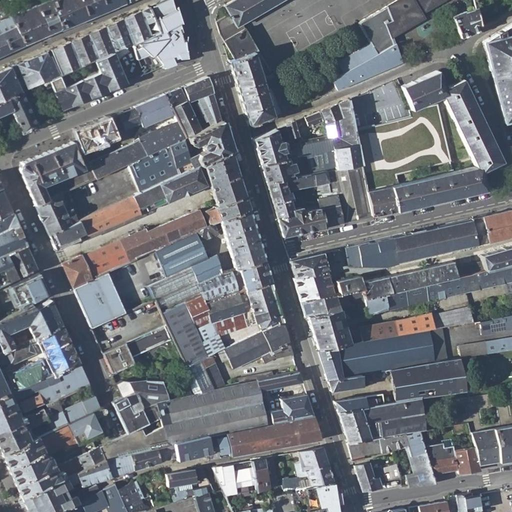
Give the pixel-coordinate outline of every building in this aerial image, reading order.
[(43,0),(10,14),(11,17),(24,44),(123,2),(122,0),(43,0)] [(158,31),(132,42),(135,57),(136,57),(140,66),(142,64),(144,67),(141,70),(143,73),(173,62),(172,59),(177,57),(179,58),(186,58),(184,45),(185,37),(180,37),(177,35),(178,29),(182,28),(180,21),(178,22),(174,9),(176,8),(173,0),(172,0),(168,2),(155,8),(150,10),(158,31)] [(219,32),(233,59),(252,52),(257,50),(240,23),(279,0),(231,0),(223,5),(228,14),(215,22),(219,32)] [(395,0),(358,23),(369,43),(336,62),(342,72),(330,79),(336,90),(402,62),(391,35),(423,17),(421,13),(443,0),(395,0)] [(489,0),(472,0),(475,8),(476,12),(491,3),(489,0)] [(148,6),(104,26),(115,50),(126,45),(132,42),(158,31),(150,10),(148,6)] [(480,29),(480,27),(480,28),(476,12),(475,8),(463,11),(451,16),(460,37),(480,29)] [(0,54),(24,44),(11,17),(0,21),(0,54)] [(511,21),(486,38),(483,41),(491,72),(510,67),(511,66),(511,21)] [(104,26),(87,34),(97,57),(112,51),(115,50),(104,26)] [(87,34),(69,41),(79,65),(92,60),(97,57),(87,34)] [(69,41),(50,50),(60,74),(79,65),(69,41)] [(115,50),(112,51),(115,59),(119,57),(128,50),(126,45),(115,50)] [(98,73),(62,88),(57,75),(56,75),(50,78),(48,79),(61,108),(122,83),(126,81),(115,59),(112,51),(97,57),(92,60),(98,73)] [(45,52),(15,64),(26,89),(37,84),(48,79),(50,78),(56,75),(45,52)] [(261,81),(252,52),(233,59),(227,62),(246,123),(250,125),(272,116),(264,90),(268,88),(269,91),(268,92),(276,114),(281,112),(271,86),(278,84),(273,77),(261,81)] [(15,64),(9,66),(20,91),(26,89),(15,64)] [(0,70),(0,100),(20,91),(9,66),(0,70)] [(491,72),(502,117),(511,114),(511,66),(510,67),(491,72)] [(388,186),(394,210),(484,189),(480,170),(500,161),(461,78),(443,87),(436,70),(400,86),(407,109),(441,95),(475,166),(388,186)] [(178,87),(163,93),(173,112),(176,120),(184,136),(219,120),(206,75),(182,85),(187,100),(195,97),(196,100),(193,101),(202,117),(195,121),(178,87)] [(292,108),(278,84),(271,86),(281,112),(292,108)] [(20,91),(0,100),(0,112),(9,109),(20,134),(36,127),(20,91)] [(141,124),(134,140),(138,138),(145,154),(167,144),(184,136),(176,120),(144,135),(141,128),(143,127),(142,125),(173,112),(163,93),(133,105),(140,121),(141,124)] [(347,98),(318,110),(321,119),(324,118),(328,136),(330,136),(333,148),(356,143),(352,129),(351,120),(347,98)] [(82,146),(106,135),(108,135),(109,137),(111,136),(110,134),(140,121),(133,105),(74,130),(77,138),(78,138),(82,146)] [(305,154),(331,148),(333,148),(330,136),(328,136),(324,118),(321,119),(318,110),(294,120),(302,154),(305,154)] [(184,136),(167,144),(174,166),(187,160),(188,160),(191,167),(196,165),(202,163),(229,150),(219,120),(184,136)] [(288,145),(287,150),(289,157),(296,156),(298,155),(302,154),(294,120),(281,125),(285,138),(287,140),(290,139),(291,145),(288,145)] [(251,137),(259,163),(283,158),(282,151),(284,151),(284,148),(286,146),(284,141),(281,140),(278,141),(274,128),(251,137)] [(82,146),(78,138),(77,138),(21,161),(17,168),(34,204),(56,194),(95,177),(88,161),(82,146)] [(133,141),(88,161),(95,177),(126,163),(145,154),(138,138),(134,140),(133,141)] [(312,172),(314,184),(316,184),(326,182),(327,187),(328,192),(333,191),(334,195),(334,196),(335,195),(340,222),(371,215),(364,184),(356,143),(333,148),(331,148),(335,167),(312,172)] [(139,191),(158,183),(178,174),(174,166),(167,144),(145,154),(126,163),(139,191)] [(203,210),(209,224),(212,222),(219,219),(246,207),(238,181),(229,150),(202,163),(205,170),(204,171),(205,174),(206,173),(212,191),(216,205),(203,210)] [(309,173),(305,154),(302,154),(298,155),(302,168),(294,170),(292,162),(298,161),(296,156),(289,157),(283,158),(259,163),(264,182),(309,173)] [(205,185),(196,165),(191,167),(178,174),(158,183),(166,202),(205,185)] [(264,182),(275,217),(292,213),(291,209),(288,200),(291,199),(288,190),(286,191),(285,189),(304,186),(312,185),(309,173),(264,182)] [(364,184),(371,215),(394,210),(388,186),(376,188),(375,182),(364,184)] [(304,186),(306,196),(311,195),(313,192),(313,190),(312,185),(304,186)] [(0,217),(11,213),(0,188),(0,217)] [(64,212),(56,194),(34,204),(47,233),(75,220),(69,209),(64,212)] [(131,195),(75,220),(47,233),(53,246),(83,232),(85,236),(98,230),(139,213),(131,195)] [(319,207),(323,226),(340,222),(335,195),(334,196),(334,195),(317,199),(318,207),(319,207)] [(275,217),(281,236),(302,231),(323,226),(319,207),(318,207),(303,210),(302,206),(291,209),(292,213),(275,217)] [(263,259),(246,207),(219,219),(234,268),(238,267),(263,259)] [(397,263),(476,244),(488,241),(506,237),(511,234),(511,207),(482,215),(474,217),(470,218),(415,230),(392,236),(355,244),(344,247),(347,266),(360,266),(383,267),(397,263)] [(198,209),(188,213),(195,230),(196,230),(205,226),(198,209)] [(11,213),(0,217),(0,284),(17,277),(10,265),(4,253),(25,244),(11,213)] [(188,213),(159,225),(167,243),(194,231),(195,230),(188,213)] [(209,224),(205,226),(196,230),(200,240),(217,232),(212,222),(209,224)] [(91,277),(106,271),(155,249),(167,243),(159,225),(82,258),(91,277)] [(155,249),(166,277),(147,285),(160,313),(200,293),(195,283),(229,270),(223,252),(207,258),(194,231),(167,243),(155,249)] [(36,268),(25,244),(4,253),(10,265),(15,262),(21,275),(36,268)] [(482,261),(467,265),(469,272),(511,262),(511,244),(480,253),(482,261)] [(292,274),(293,277),(294,278),(327,271),(326,266),(325,262),(340,259),(337,248),(288,260),(292,274)] [(72,286),(91,277),(82,258),(80,254),(61,263),(72,286)] [(270,281),(263,259),(238,267),(241,279),(233,281),(229,270),(195,283),(200,293),(204,302),(236,292),(244,289),(270,281)] [(451,260),(385,276),(389,291),(423,283),(455,276),(461,274),(469,272),(467,265),(453,268),(451,260)] [(511,262),(469,272),(461,274),(465,291),(511,279),(511,262)] [(37,271),(9,285),(10,288),(39,275),(37,271)] [(72,286),(90,327),(125,312),(106,271),(91,277),(72,286)] [(292,277),(300,302),(333,294),(327,271),(294,278),(293,277),(292,277)] [(366,314),(427,300),(465,291),(461,274),(455,276),(423,283),(389,291),(363,297),(365,310),(366,314)] [(44,287),(39,275),(10,288),(19,310),(31,304),(30,302),(29,300),(47,292),(44,287)] [(358,275),(335,281),(338,293),(361,288),(363,297),(389,291),(385,276),(360,281),(358,275)] [(279,311),(270,281),(244,289),(255,322),(270,315),(279,311)] [(342,325),(338,309),(342,309),(340,301),(344,300),(346,308),(354,306),(353,300),(356,300),(358,311),(365,310),(363,297),(361,288),(338,293),(333,294),(300,302),(304,317),(306,317),(310,331),(316,348),(406,333),(403,319),(358,327),(359,335),(346,337),(342,325)] [(248,325),(236,292),(204,302),(200,293),(160,313),(165,322),(172,338),(185,366),(200,359),(207,356),(194,329),(180,336),(175,323),(206,307),(218,337),(248,325)] [(50,299),(47,293),(30,302),(31,304),(32,306),(32,307),(50,299)] [(0,351),(13,346),(8,335),(5,332),(26,323),(33,337),(37,335),(61,324),(50,299),(32,307),(32,306),(31,304),(19,310),(0,319),(0,351)] [(430,312),(404,318),(403,319),(406,333),(427,329),(440,327),(472,321),(468,305),(430,315),(430,312)] [(282,321),(279,311),(270,315),(274,316),(277,323),(282,321)] [(493,331),(511,327),(511,313),(491,318),(493,331)] [(493,332),(493,331),(491,318),(477,320),(480,334),(493,332)] [(292,353),(282,321),(277,323),(251,335),(218,351),(221,357),(226,355),(232,368),(260,355),(264,362),(274,357),(292,353)] [(131,357),(172,338),(165,322),(101,351),(111,373),(134,362),(131,357)] [(78,360),(61,324),(37,335),(40,341),(52,366),(55,370),(66,365),(78,360)] [(446,360),(440,327),(427,329),(433,362),(446,360)] [(316,348),(326,380),(370,372),(389,369),(433,362),(427,329),(406,333),(316,348)] [(28,339),(31,345),(40,341),(37,335),(33,337),(28,339)] [(496,352),(511,348),(511,336),(494,340),(496,352)] [(0,395),(46,375),(39,361),(10,375),(11,377),(8,378),(5,385),(0,374),(0,362),(2,364),(6,362),(8,365),(35,353),(31,345),(28,339),(13,346),(0,351),(0,395)] [(457,345),(459,358),(486,353),(484,341),(457,345)] [(210,354),(207,356),(200,359),(203,367),(214,363),(210,354)] [(389,369),(394,401),(419,398),(464,391),(458,358),(446,360),(433,362),(389,369)] [(185,366),(182,368),(193,393),(212,388),(203,367),(200,359),(185,366)] [(46,375),(49,373),(47,368),(43,360),(39,361),(46,375)] [(88,383),(78,360),(66,365),(77,389),(88,383)] [(224,385),(214,363),(203,367),(212,388),(215,388),(215,387),(224,385)] [(0,422),(18,415),(18,414),(42,403),(44,403),(44,404),(77,389),(66,365),(55,370),(49,373),(46,375),(0,395),(0,422)] [(297,370),(272,375),(255,379),(257,390),(300,381),(297,370)] [(237,378),(239,382),(255,379),(272,375),(271,371),(237,378)] [(326,380),(329,391),(361,387),(360,379),(370,377),(370,372),(326,380)] [(239,382),(224,385),(215,387),(215,388),(212,388),(193,393),(171,398),(167,399),(155,401),(159,417),(162,426),(167,444),(172,443),(206,436),(224,432),(264,424),(261,412),(260,403),(257,390),(255,379),(239,382)] [(123,395),(132,411),(155,401),(167,399),(166,394),(170,393),(166,381),(145,380),(128,381),(121,380),(115,383),(121,396),(123,395)] [(0,425),(0,451),(1,453),(66,422),(91,410),(98,406),(88,383),(77,389),(44,404),(42,407),(20,417),(21,420),(6,426),(5,424),(0,425)] [(281,408),(261,412),(264,424),(311,415),(304,393),(279,398),(281,408)] [(332,401),(336,412),(383,403),(381,393),(332,401)] [(466,422),(472,446),(477,465),(511,458),(511,396),(491,400),(490,394),(449,400),(453,424),(466,422)] [(123,395),(121,396),(111,401),(126,433),(98,446),(104,459),(128,453),(154,447),(167,444),(162,426),(146,433),(142,425),(159,417),(155,401),(132,411),(123,395)] [(336,412),(345,442),(368,438),(363,422),(377,420),(380,436),(417,430),(424,429),(419,398),(394,401),(386,403),(383,403),(336,412)] [(91,410),(66,422),(77,445),(91,438),(102,433),(91,410)] [(0,422),(0,425),(5,424),(6,426),(21,420),(20,417),(18,415),(0,422)] [(312,419),(311,415),(264,424),(224,432),(228,451),(228,455),(319,439),(315,428),(312,419)] [(380,436),(377,420),(363,422),(368,438),(380,436)] [(9,470),(21,496),(58,479),(104,459),(98,446),(59,465),(61,470),(54,474),(53,471),(56,469),(50,455),(46,457),(45,454),(59,451),(77,445),(66,422),(1,453),(9,470)] [(425,429),(424,429),(417,430),(421,444),(429,442),(425,429)] [(421,446),(421,444),(417,430),(380,436),(368,438),(345,442),(351,461),(364,458),(363,453),(380,450),(380,452),(407,444),(416,475),(430,473),(421,446)] [(228,451),(224,432),(206,436),(209,451),(205,452),(205,453),(207,457),(219,456),(219,453),(228,451)] [(176,460),(205,453),(205,452),(209,451),(206,436),(172,443),(176,456),(175,457),(176,460)] [(441,442),(421,446),(430,473),(430,472),(456,468),(452,449),(451,449),(451,445),(442,447),(441,442)] [(158,461),(175,457),(176,456),(172,443),(167,444),(154,447),(158,461)] [(306,476),(301,476),(302,480),(307,480),(308,485),(332,481),(321,446),(296,451),(301,473),(305,472),(306,476)] [(472,446),(452,449),(456,468),(456,473),(478,469),(477,465),(472,446)] [(133,469),(158,461),(154,447),(128,453),(133,469)] [(54,511),(80,499),(98,490),(95,484),(68,497),(63,499),(61,495),(61,494),(60,493),(59,489),(63,487),(78,480),(80,485),(133,469),(128,453),(104,459),(58,479),(21,496),(21,497),(26,507),(27,510),(28,511),(54,511)] [(271,455),(263,457),(266,477),(275,476),(271,455)] [(255,490),(267,487),(268,487),(266,477),(263,457),(250,459),(251,465),(254,483),(255,490)] [(353,465),(360,489),(379,486),(378,481),(399,478),(396,463),(370,471),(367,462),(353,465)] [(231,463),(211,466),(210,467),(223,494),(234,492),(233,486),(239,485),(246,484),(254,483),(251,465),(232,469),(231,463)] [(167,485),(169,485),(171,493),(173,501),(193,496),(207,492),(213,491),(210,484),(177,492),(175,484),(194,481),(192,468),(165,473),(167,485)] [(430,473),(416,475),(406,478),(408,487),(433,483),(430,472),(430,473)] [(288,479),(290,488),(291,488),(299,486),(297,481),(297,477),(288,479)] [(136,479),(132,481),(139,497),(142,496),(136,479)] [(132,481),(117,489),(127,511),(132,511),(145,509),(145,510),(148,509),(151,508),(142,503),(139,497),(132,481)] [(299,486),(291,488),(294,507),(295,508),(296,509),(297,510),(305,508),(304,505),(307,505),(308,508),(323,505),(339,502),(336,492),(332,481),(308,485),(299,486)] [(80,499),(54,511),(90,511),(106,504),(110,511),(127,511),(117,489),(114,482),(98,490),(80,499)] [(246,484),(239,485),(241,496),(248,494),(246,484)] [(65,492),(65,490),(63,487),(59,489),(60,493),(61,494),(61,495),(63,499),(68,497),(66,493),(65,492)] [(463,492),(454,494),(449,495),(450,504),(455,503),(456,511),(461,511),(466,511),(473,510),(479,509),(478,504),(477,495),(469,496),(469,491),(463,492)] [(231,511),(212,511),(207,492),(193,496),(197,511),(231,511),(232,511),(231,511)] [(446,511),(445,500),(416,505),(417,511),(446,511)] [(325,511),(330,511),(342,510),(340,506),(339,502),(323,505),(325,509),(325,511)]
